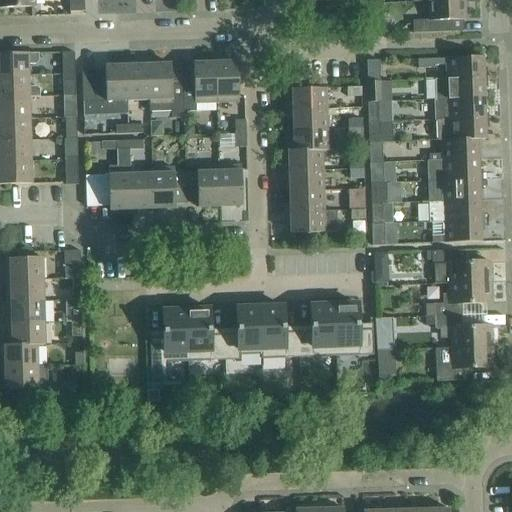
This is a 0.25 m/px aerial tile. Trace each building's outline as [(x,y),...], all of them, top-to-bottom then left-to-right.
[(34,0),(0,0),(0,8),(35,7),(34,0)] [(69,0),(70,12),(85,11),(84,0),(69,0)] [(465,1),(427,2),(428,21),(412,22),(412,34),(451,32),(450,21),(465,20),(465,1)] [(63,82),(75,82),(74,53),(62,53),(63,82)] [(0,78),(28,77),(27,54),(0,54),(0,78)] [(447,81),(487,79),(487,72),(483,72),(483,57),(463,58),(418,59),(418,69),(435,69),(435,67),(447,67),(447,81)] [(368,84),(380,83),(380,61),(367,61),(368,84)] [(215,63),(217,103),(239,102),(238,62),(215,63)] [(193,68),(182,68),(184,107),(195,107),(195,103),(217,103),(215,63),(193,64),(193,68)] [(184,107),(182,68),(171,69),(171,64),(149,65),(150,112),(172,111),(173,119),(184,119),(184,107)] [(150,112),(149,65),(127,66),(128,101),(149,100),(150,112)] [(105,71),(94,71),(95,102),(106,102),(106,108),(112,113),(128,113),(128,101),(127,66),(105,66),(105,71)] [(95,102),(94,71),(82,71),(83,102),(95,102)] [(28,88),(28,77),(0,78),(0,99),(29,99),(39,99),(39,91),(36,88),(28,88)] [(487,79),(447,81),(435,81),(436,102),(484,100),(483,84),(488,84),(487,79)] [(76,98),(75,82),(63,82),(63,98),(76,98)] [(381,98),(380,83),(368,84),(368,99),(381,98)] [(287,110),(326,109),(326,88),(292,89),(293,102),(287,102),(287,110)] [(360,98),(360,88),(346,89),(346,98),(360,98)] [(76,118),(76,98),(63,98),(64,119),(76,118)] [(0,99),(0,120),(29,120),(29,99),(0,99)] [(484,100),(436,102),(437,122),(489,120),(489,113),(484,113),(484,100)] [(326,109),(287,110),(287,119),(293,119),(294,131),(327,130),(326,109)] [(360,109),(348,109),(349,121),(361,121),(360,109)] [(369,125),(380,124),(380,110),(369,111),(369,125)] [(77,140),(76,118),(64,119),(64,141),(77,140)] [(29,120),(0,120),(0,142),(30,142),(29,120)] [(236,134),(246,134),(246,120),(236,121),(236,134)] [(489,125),(489,120),(437,122),(437,141),(441,141),(482,139),(482,140),(486,140),(485,125),(489,125)] [(347,130),(361,130),(361,121),(349,121),(346,121),(347,130)] [(380,124),(369,125),(369,143),(393,142),(392,124),(380,124)] [(129,134),(129,125),(116,126),(116,135),(129,134)] [(129,125),(129,134),(142,134),(142,125),(129,125)] [(184,126),(185,136),(193,135),(193,126),(184,126)] [(327,130),(294,131),(294,143),(288,143),(288,151),(328,150),(327,130)] [(361,139),(361,130),(347,130),(347,139),(361,139)] [(246,134),(236,134),(237,148),(247,148),(246,134)] [(482,139),(441,141),(442,155),(430,155),(430,162),(478,161),(478,146),(482,146),(482,140),(482,139)] [(77,158),(77,140),(64,141),(65,158),(77,158)] [(130,150),(130,141),(117,142),(117,151),(130,150)] [(143,141),(130,141),(130,150),(143,150),(143,141)] [(30,142),(0,142),(0,164),(31,163),(30,142)] [(103,142),(87,143),(87,156),(103,155),(103,151),(103,142)] [(371,165),(384,164),(383,144),(370,144),(371,165)] [(328,150),(288,151),(289,163),(283,164),(283,172),(322,171),(321,151),(328,151),(328,150)] [(77,158),(65,158),(66,186),(78,185),(77,158)] [(348,171),(362,170),(362,161),(348,162),(348,171)] [(479,174),(478,161),(430,162),(430,169),(443,168),(443,182),(483,181),(483,174),(479,174)] [(31,163),(0,164),(0,185),(31,184),(31,163)] [(372,185),(384,185),(388,184),(396,184),(395,164),(384,164),(371,165),(372,185)] [(219,167),(220,207),(242,206),(241,166),(219,167)] [(197,173),(186,173),(187,204),(198,204),(198,208),(220,207),(219,167),(197,168),(197,173)] [(153,209),(152,169),(151,169),(152,174),(131,175),(132,210),(153,209)] [(187,204),(186,173),(174,173),(174,169),(152,169),(153,209),(176,209),(176,204),(187,204)] [(363,179),(362,170),(348,171),(349,180),(363,179)] [(322,191),(322,171),(283,172),(283,180),(289,180),(290,192),(322,191)] [(132,210),(131,175),(86,176),(87,207),(110,206),(110,211),(132,210)] [(483,181),(443,182),(444,196),(431,196),(432,204),(480,202),(479,187),(483,187),(483,181)] [(389,205),(388,184),(384,185),(372,185),(372,206),(381,206),(389,205)] [(322,191),(290,192),(290,204),(284,204),(284,213),(323,212),(322,191)] [(350,212),(364,211),(364,202),(349,203),(350,212)] [(480,215),(480,202),(432,204),(432,210),(444,209),(445,224),(484,222),(484,215),(480,215)] [(389,205),(381,206),(372,206),(370,206),(371,226),(372,226),(382,226),(381,224),(381,223),(393,223),(392,205),(389,205)] [(364,211),(350,212),(350,221),(364,220),(364,211)] [(323,212),(284,213),(285,221),(291,221),(291,234),(324,233),(323,212)] [(484,222),(445,224),(432,224),(433,243),(445,243),(481,242),(481,228),(485,228),(484,222)] [(385,233),(385,224),(381,224),(382,226),(372,226),(372,234),(372,246),(385,246),(385,233)] [(73,280),(81,280),(80,251),(64,251),(65,280),(73,280)] [(447,284),(490,282),(489,261),(460,263),(460,251),(431,252),(432,264),(433,264),(433,284),(447,284)] [(386,272),(386,256),(374,256),(375,273),(386,272)] [(7,282),(43,281),(42,258),(6,259),(7,282)] [(373,276),(374,288),(386,288),(385,276),(373,276)] [(43,302),(43,281),(7,282),(7,303),(43,302)] [(490,282),(447,284),(448,295),(442,295),(442,304),(433,305),(434,317),(462,316),(462,305),(491,304),(490,282)] [(70,323),(81,323),(81,301),(65,302),(65,323),(70,323)] [(43,302),(7,303),(7,304),(3,305),(3,316),(8,317),(8,325),(44,324),(43,302)] [(358,304),(335,305),(336,357),(373,355),(373,330),(359,331),(358,304)] [(312,332),(298,333),(299,358),(336,357),(335,305),(311,306),(312,332)] [(284,307),(260,308),(262,359),(299,358),(298,333),(285,333),(284,307)] [(237,335),(224,335),(225,361),(240,360),(240,355),(261,354),(261,359),(262,359),(260,308),(237,309),(237,335)] [(210,309),(186,310),(188,362),(225,361),(224,335),(211,336),(210,309)] [(163,338),(150,338),(151,379),(168,379),(167,363),(188,362),(186,310),(163,311),(163,338)] [(462,316),(434,317),(434,329),(449,328),(450,349),(493,347),(493,344),(497,343),(496,330),(492,330),(492,326),(463,327),(462,316)] [(434,317),(425,317),(426,326),(434,326),(434,317)] [(81,323),(70,323),(70,338),(82,338),(81,323)] [(44,324),(8,325),(8,331),(4,332),(4,344),(9,345),(9,346),(37,346),(45,346),(44,324)] [(9,346),(9,345),(1,345),(1,368),(38,367),(37,346),(9,346)] [(493,347),(450,349),(451,368),(436,369),(437,382),(465,381),(464,369),(494,368),(493,347)] [(74,354),(75,366),(83,366),(82,354),(74,354)] [(38,367),(1,368),(2,375),(0,375),(0,386),(2,387),(2,390),(8,390),(8,402),(36,401),(49,401),(48,367),(38,367)] [(82,368),(72,368),(73,378),(82,378),(82,368)] [(158,391),(148,391),(148,401),(159,401),(158,391)]
